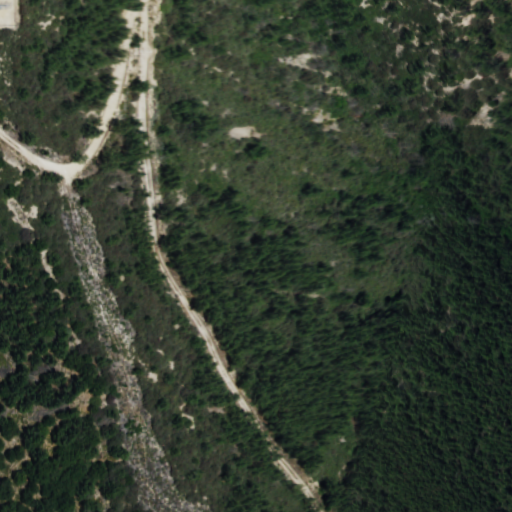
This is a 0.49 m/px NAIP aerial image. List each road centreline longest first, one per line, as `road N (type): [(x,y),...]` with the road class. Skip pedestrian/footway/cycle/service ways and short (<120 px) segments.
road 1 (track): [(320,511),(164,262),(152,204),(145,0)]
road 2 (track): [(144,0),(124,85),(77,171),(28,154),(0,129)]
